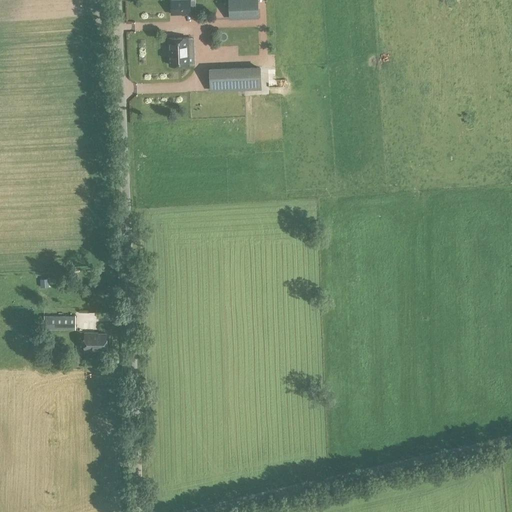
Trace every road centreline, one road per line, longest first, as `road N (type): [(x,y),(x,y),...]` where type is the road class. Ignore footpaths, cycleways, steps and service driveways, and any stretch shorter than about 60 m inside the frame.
road 1 (unclassified): [(142,511),(116,0)]
road 2 (unclassified): [(511,440),(201,511)]
